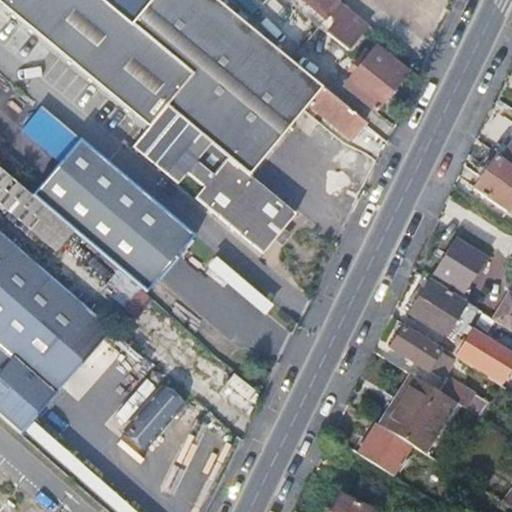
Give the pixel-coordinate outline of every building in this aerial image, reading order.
[(0,0),(0,3),(144,126),(129,146),(173,183),(182,173),(199,189),(192,197),(259,256),(281,229),(291,217),(248,178),(275,146),(131,27),(98,0),(0,0)] [(275,146),(308,108),(348,141),(363,124),(213,0),(152,0),(131,27),(275,146)] [(356,40),(367,27),(334,0),(299,0),(322,19),(326,15),(356,40)] [(376,49),(344,86),(374,112),(406,73),(376,49)] [(82,139),(33,197),(73,231),(148,292),(196,234),(82,139)] [(511,152),(503,165),(496,160),(473,192),(506,215),(511,206),(511,152)] [(0,204),(55,251),(73,231),(33,197),(0,169),(0,204)] [(112,329),(0,231),(0,346),(56,394),(112,329)] [(457,240),(435,274),(464,292),(485,258),(457,240)] [(467,302),(429,280),(408,317),(444,338),(450,330),(454,332),(457,326),(453,324),(467,302)] [(132,317),(148,297),(140,289),(122,308),(132,317)] [(497,319),(511,323),(511,292),(505,291),(497,319)] [(511,346),(475,324),(457,355),(506,385),(511,375),(511,346)] [(428,373),(440,353),(402,330),(390,349),(405,359),(403,363),(409,368),(413,363),(428,373)] [(0,416),(21,435),(56,394),(0,346),(0,416)] [(412,448),(444,397),(405,373),(374,424),(376,425),(411,447),(412,448)] [(491,404),(452,379),(445,390),(485,416),(491,404)] [(180,407),(163,392),(128,433),(145,448),(180,407)] [(376,425),(360,454),(394,475),(411,447),(376,425)] [(374,511),(375,511),(339,492),(328,511),(374,511)]
